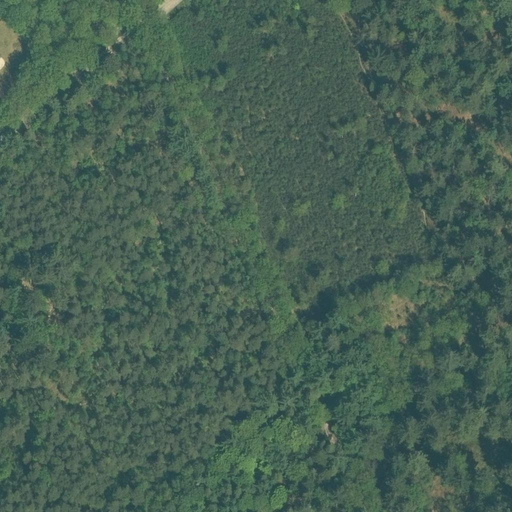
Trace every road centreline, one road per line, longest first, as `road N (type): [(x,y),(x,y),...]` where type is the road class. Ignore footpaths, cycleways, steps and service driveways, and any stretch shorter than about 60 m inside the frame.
road 1 (track): [(303,376),(144,27)]
road 2 (track): [(365,511),(303,376)]
road 3 (track): [(36,116),(144,27)]
